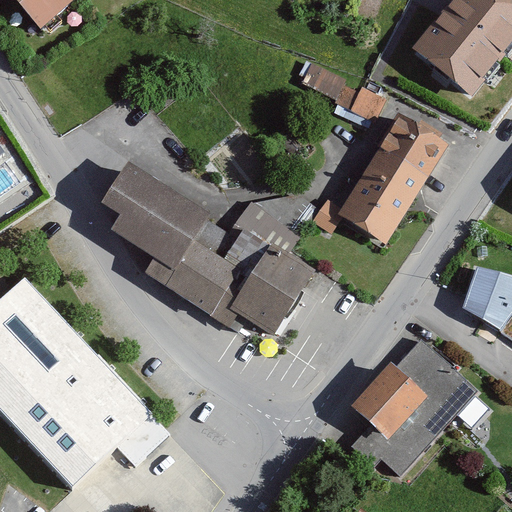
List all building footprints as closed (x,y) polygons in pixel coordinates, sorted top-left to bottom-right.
[(77,0),(0,0),(0,2),(34,39),(77,0)] [(511,47),(511,2),(509,0),(452,0),(412,49),(472,97),(511,47)] [(298,85),(378,119),(387,97),(308,63),(298,85)] [(438,139),(417,125),(413,133),(398,123),(334,221),(380,250),(444,153),(433,146),(438,139)] [(314,212),(295,200),(246,206),(227,237),(121,171),(95,213),(114,225),(106,239),(149,265),(140,280),(233,337),(242,324),(271,342),(310,279),(283,263),(314,212)] [(337,215),(323,206),(310,226),(324,235),(337,215)] [(511,276),(477,267),(464,308),(501,331),(511,314),(511,276)] [(150,417),(21,281),(0,301),(0,425),(67,496),(150,417)] [(511,314),(501,331),(511,339),(511,314)] [(475,397),(419,345),(391,375),(387,371),(346,415),(366,433),(349,451),(371,472),(377,466),(395,483),(475,397)]
